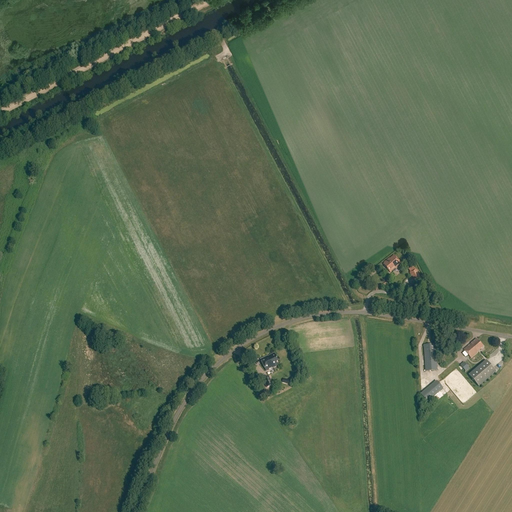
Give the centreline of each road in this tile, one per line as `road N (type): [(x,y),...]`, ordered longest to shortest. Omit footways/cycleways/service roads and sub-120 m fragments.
road 1 (unclassified): [(135,511),(183,405),(206,375),(259,335),(295,319),(358,312),(511,336)]
road 2 (track): [(215,0),(0,115)]
